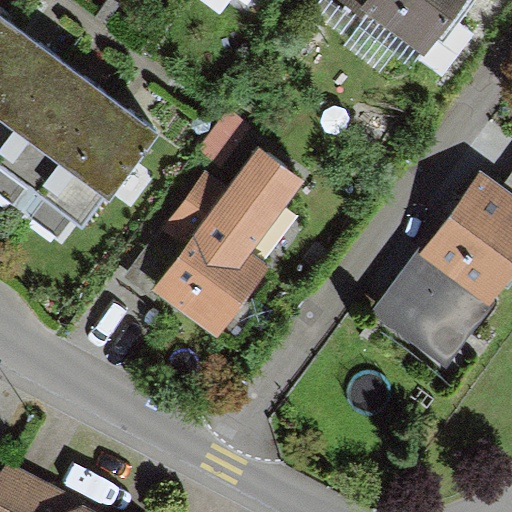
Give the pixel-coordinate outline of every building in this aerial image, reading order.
[(356,0),(433,61),(478,0),(356,0)] [(0,8),(0,159),(83,222),(156,125),(124,101),(80,69),(40,39),(1,10),(0,8)] [(192,136),(149,217),(160,225),(131,281),(202,319),(244,245),(228,234),(285,134),(227,103),(205,143),(192,136)] [(483,157),(377,294),(449,347),(511,265),(511,179),(502,171),(483,157)] [(511,158),(502,171),(511,179),(511,158)]
